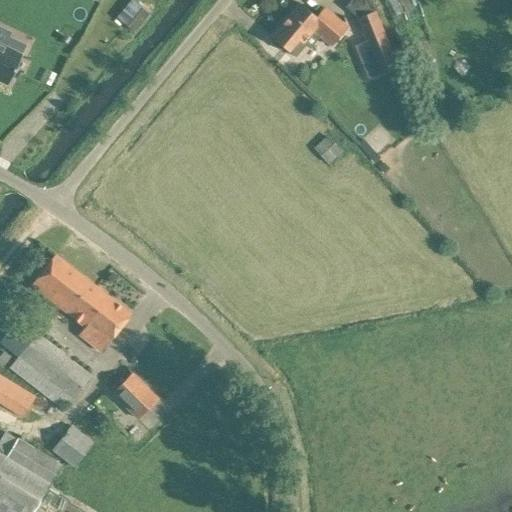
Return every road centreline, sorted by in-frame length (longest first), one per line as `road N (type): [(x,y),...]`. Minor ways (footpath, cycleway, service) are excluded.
road 1 (unclassified): [(293,511),(285,452),(259,386),(200,319),(53,206)]
road 2 (unclassified): [(53,206),(223,0)]
